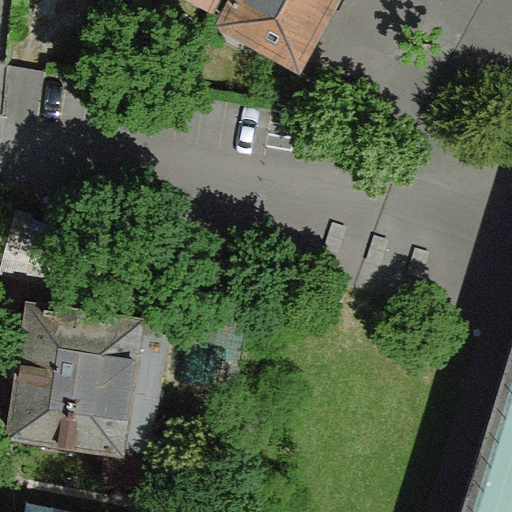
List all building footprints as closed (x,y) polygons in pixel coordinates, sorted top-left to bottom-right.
[(199,0),(214,8),(218,0),(199,0)] [(238,0),(218,0),(214,8),(228,20),(238,0)] [(238,0),(228,20),(301,59),(331,0),(238,0)] [(33,301),(15,431),(124,448),(124,444),(134,382),(143,319),(33,301)] [(511,511),(511,347),(461,511),(511,511)] [(160,386),(134,382),(124,444),(150,448),(160,386)]
